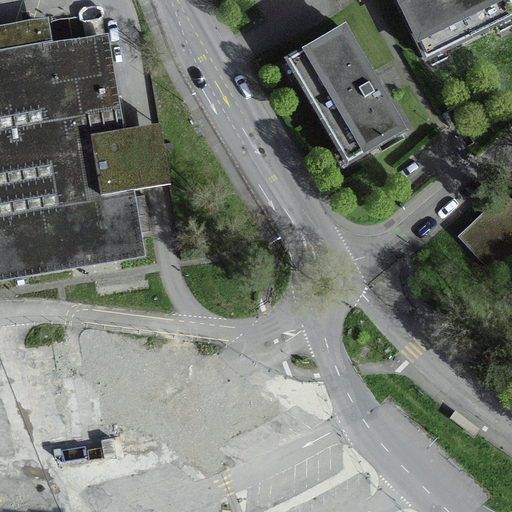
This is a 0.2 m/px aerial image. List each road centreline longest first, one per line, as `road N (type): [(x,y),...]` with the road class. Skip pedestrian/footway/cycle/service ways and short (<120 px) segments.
road 1 (residential): [(175,0),(345,279)]
road 2 (residential): [(447,511),(377,439),(335,373),(318,310),(345,279)]
road 3 (unknown): [(356,412),(235,478),(149,511)]
road 4 (residential): [(345,279),(511,139)]
